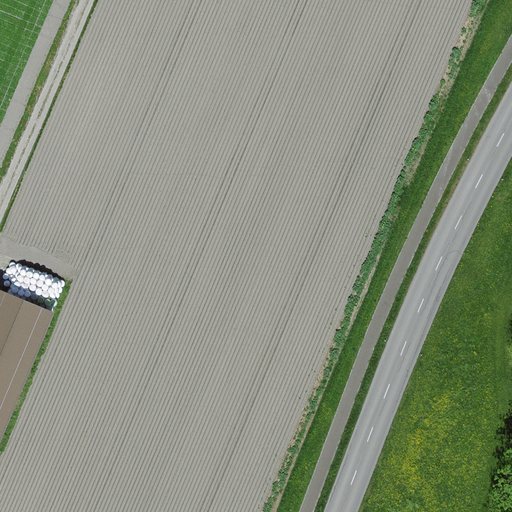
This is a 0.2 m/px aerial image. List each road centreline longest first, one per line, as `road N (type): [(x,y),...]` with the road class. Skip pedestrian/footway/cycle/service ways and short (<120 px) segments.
road 1 (primary): [(344,511),(420,305),(511,131)]
road 2 (track): [(88,0),(0,212)]
